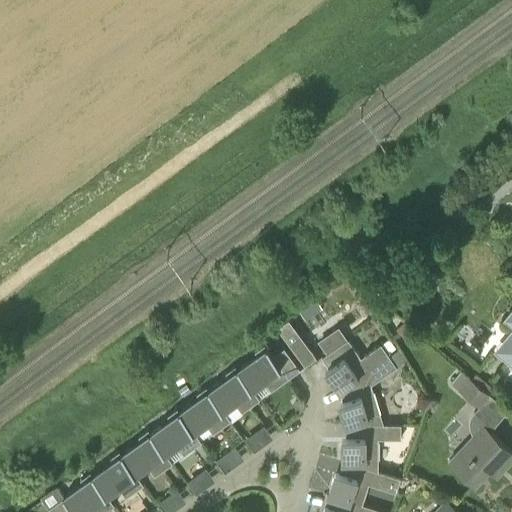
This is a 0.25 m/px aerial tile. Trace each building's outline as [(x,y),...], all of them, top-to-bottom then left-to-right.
[(511,338),(500,353),(511,362),(511,310),(506,318),(511,322),(511,338)] [(317,356),(288,317),(277,326),(305,364),(317,356)] [(338,388),(389,353),(381,342),(361,356),(348,337),(344,339),(338,330),(322,340),(329,350),(322,355),(333,371),(329,374),(339,387),(338,388)] [(381,342),(389,353),(397,348),(389,336),(381,342)] [(257,354),(238,368),(252,387),(263,378),(271,389),(300,368),(284,346),(273,354),(264,342),(254,350),(257,354)] [(397,365),(389,353),(338,388),(339,389),(345,406),(341,407),(346,422),(345,423),(380,412),(371,382),(397,365)] [(252,387),(238,368),(235,364),(225,371),(228,375),(209,389),(223,408),(234,400),(242,411),(260,397),(252,387)] [(458,389),(475,404),(486,391),(470,378),(461,370),(451,381),(459,388),(458,389)] [(223,408),(209,389),(206,385),(196,392),(199,396),(180,410),(194,429),(205,421),(213,432),(231,419),(223,408)] [(511,459),(511,452),(489,430),(507,408),(490,395),(486,391),(475,404),(478,406),(472,413),(470,416),(469,420),(469,424),(470,428),(471,431),(475,434),(450,460),(474,483),(495,462),(503,469),(511,459)] [(180,410),(177,406),(167,413),(170,417),(151,431),(165,450),(176,442),(184,453),(202,440),(194,429),(180,410)] [(380,412),(345,423),(345,424),(346,424),(346,442),(342,442),(342,458),(341,458),(341,459),(378,459),(378,437),(401,437),(401,423),(384,423),(380,412)] [(173,461),(165,450),(151,431),(148,427),(138,434),(141,438),(122,452),(122,453),(136,472),(147,463),(155,474),(173,461)] [(221,453),(225,464),(244,456),(240,446),(221,453)] [(144,482),(136,472),(122,453),(122,452),(119,448),(109,456),(112,460),(93,474),(107,493),(118,485),(126,496),(144,482)] [(346,498),(363,502),(369,482),(396,490),(400,476),(378,469),(378,459),(341,459),(341,460),(342,460),(337,477),(333,476),(328,491),(327,491),(327,492),(346,498)] [(207,465),(189,479),(197,490),(215,476),(207,465)] [(93,474),(90,470),(80,477),(83,481),(48,506),(49,508),(53,505),(62,511),(80,511),(89,506),(93,511),(103,511),(115,504),(107,493),(93,474)] [(388,511),(390,510),(363,502),(346,498),(327,492),(327,493),(331,494),(326,511),(322,510),(321,511),(388,511)] [(457,511),(446,501),(435,511),(457,511)]
